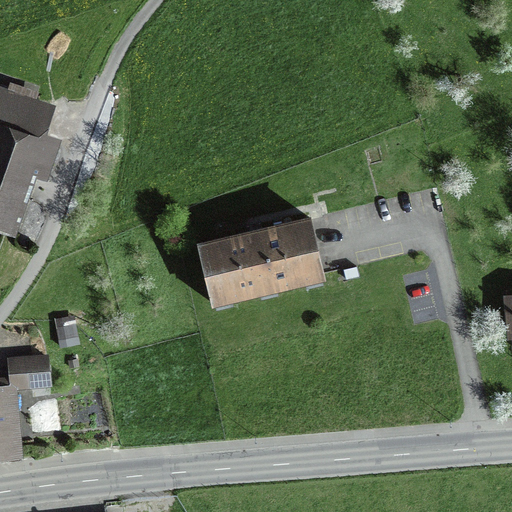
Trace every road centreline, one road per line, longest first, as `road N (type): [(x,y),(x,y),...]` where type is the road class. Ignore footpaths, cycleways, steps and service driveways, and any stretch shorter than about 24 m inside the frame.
road 1 (secondary): [(511,446),(0,491)]
road 2 (track): [(157,0),(117,51),(97,110)]
